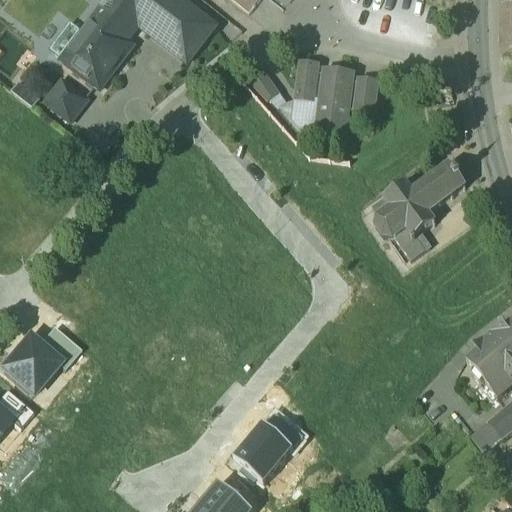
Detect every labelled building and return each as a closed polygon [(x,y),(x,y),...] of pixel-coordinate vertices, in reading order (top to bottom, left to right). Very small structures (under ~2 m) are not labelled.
[(115,14),(109,20),(100,13),(94,21),(126,45),(138,30),(145,36),(164,10),(151,0),(111,0),(113,1),(115,14)] [(214,31),(174,0),(172,0),(164,10),(145,36),(186,67),(214,31)] [(231,0),(230,2),(248,17),(261,0),(231,0)] [(511,0),(498,0),(499,9),(511,8),(511,0)] [(511,8),(499,9),(500,59),(511,58),(511,8)] [(82,36),(81,37),(86,41),(67,66),(62,63),(61,64),(60,65),(98,94),(132,50),(126,45),(94,21),(82,36)] [(225,50),(239,31),(226,21),(212,40),(225,50)] [(69,27),(48,54),(61,64),(62,63),(67,66),(86,41),(81,37),(82,36),(69,27)] [(354,75),(322,71),(322,77),(317,76),(318,67),(298,64),(293,103),(314,106),(314,105),(318,106),(313,142),(344,147),(349,113),(352,85),(354,75)] [(278,96),(258,68),(243,79),(266,104),(278,96)] [(356,86),(352,85),(349,113),(374,117),(378,84),(357,81),(356,86)] [(87,105),(61,85),(44,106),(70,127),(87,105)] [(38,105),(17,88),(10,96),(32,113),(38,105)] [(411,195),(405,187),(406,187),(405,185),(404,186),(403,185),(402,186),(402,187),(384,200),(383,199),(382,200),(383,201),(381,202),(383,204),(384,203),(389,211),(379,218),(378,217),(376,218),(377,220),(376,220),(374,230),(382,240),(392,242),(393,241),(394,242),(396,241),(395,240),(405,232),(411,240),(410,241),(411,242),(412,242),(413,243),(415,242),(414,240),(421,235),(425,232),(432,227),(433,229),(434,227),(433,226),(435,225),(433,224),(432,225),(427,217),(437,209),(438,210),(440,209),(439,208),(450,200),(451,202),(452,200),(451,199),(462,191),(463,193),(464,192),(463,190),(465,189),(464,187),(463,188),(460,185),(461,184),(460,182),(459,183),(453,175),(454,174),(453,173),(452,174),(450,170),(451,169),(450,168),(448,169),(447,168),(445,169),(446,170),(436,178),(435,176),(433,177),(434,179),(423,186),(422,185),(421,186),(422,188),(411,195)] [(73,199),(79,204),(83,200),(77,195),(73,199)] [(421,235),(414,240),(415,242),(413,243),(412,242),(411,242),(410,241),(411,240),(405,232),(395,240),(396,241),(400,247),(410,261),(411,263),(430,249),(425,242),(421,235)] [(425,232),(421,235),(425,242),(430,239),(425,232)] [(410,261),(400,247),(395,251),(405,265),(410,261)] [(502,331),(474,354),(476,357),(466,365),(474,375),(471,377),(481,390),(484,387),(497,402),(511,389),(511,327),(504,334),(502,331)] [(65,375),(81,356),(53,333),(37,351),(59,369),(58,370),(65,375)] [(58,370),(59,369),(37,351),(26,342),(0,372),(0,374),(32,402),(58,370)] [(20,433),(33,418),(6,395),(0,401),(0,415),(11,426),(20,433)] [(511,405),(474,435),(488,452),(511,432),(511,405)] [(0,438),(11,426),(0,415),(0,438)] [(302,442),(276,419),(268,428),(293,451),(302,442)] [(266,427),(234,462),(262,486),(293,451),(268,428),(266,427)] [(245,511),(218,489),(198,511),(245,511)]
